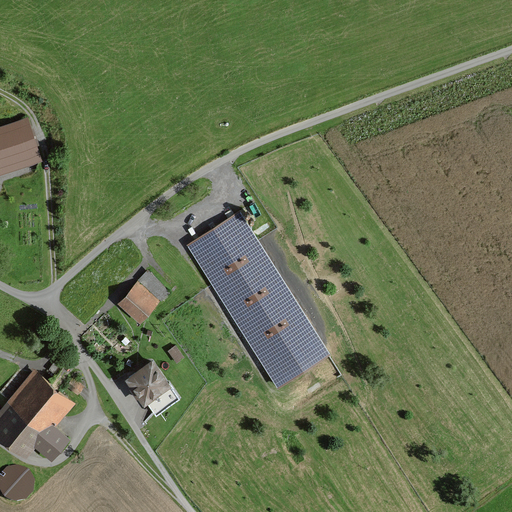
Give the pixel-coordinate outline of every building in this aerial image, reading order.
[(0,165),(38,155),(29,124),(0,132),(0,165)] [(240,210),(187,243),(278,387),(331,353),(240,210)] [(121,241),(62,301),(86,324),(104,306),(100,302),(141,261),(121,241)] [(168,293),(147,274),(118,305),(140,324),(168,293)] [(177,344),(169,349),(177,362),(185,357),(177,344)] [(151,360),(127,376),(143,402),(168,386),(151,360)] [(71,401),(37,372),(0,415),(0,430),(26,452),(31,445),(49,461),(69,437),(52,423),(71,401)]
